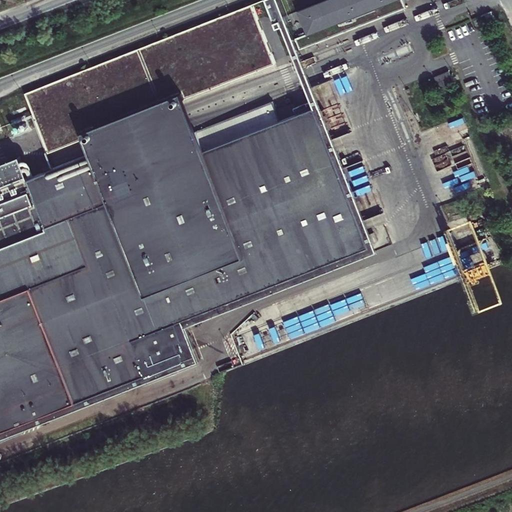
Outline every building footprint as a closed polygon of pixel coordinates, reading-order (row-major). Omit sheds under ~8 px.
[(376,245),(188,318),(191,324),(204,319),(385,248),(313,64),(287,0),(273,0),(284,25),(289,23),(306,67),(322,106),(376,245)] [(329,0),(302,11),(310,33),(394,0),(329,0)] [(0,431),(202,352),(191,324),(188,318),(376,245),(322,106),(284,121),(211,150),(203,129),(190,97),(279,62),(256,3),(27,93),(49,152),(91,135),(97,152),(32,177),(23,154),(0,163),(0,431)] [(492,9),(486,11),(490,22),(496,19),(492,9)] [(275,100),(203,129),(211,150),(284,121),(275,100)] [(202,352),(0,431),(0,440),(205,360),(202,352)]
